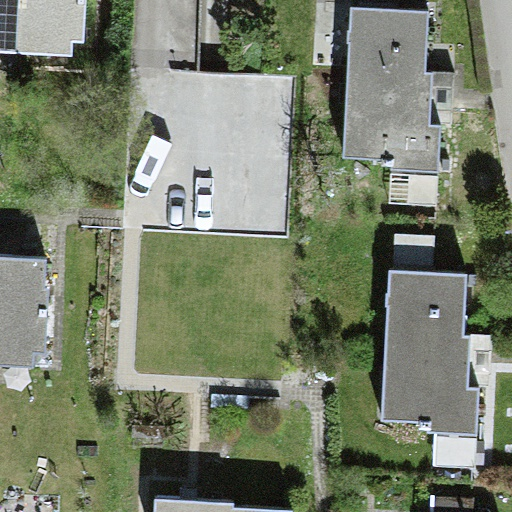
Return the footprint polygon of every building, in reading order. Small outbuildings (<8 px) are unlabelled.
[(0,0),(0,35),(18,36),(17,50),(18,50),(20,0),(0,0)] [(20,0),(18,50),(19,36),(83,40),(83,0),(20,0)] [(430,111),(430,98),(431,84),(432,71),(425,70),(428,9),(350,5),(347,67),(342,155),(381,157),(380,163),(391,163),(391,167),(438,170),(441,122),(429,122),(430,111)] [(0,348),(45,351),(45,256),(0,254),(0,348)] [(468,372),(469,360),(469,350),(470,333),(463,333),(466,271),(388,267),(384,356),(381,417),(420,419),(419,425),(426,425),(426,429),(476,432),(478,385),(467,384),(468,372)] [(233,499),(231,499),(188,497),(155,495),(153,511),(291,511),(292,507),(259,505),(233,504),(233,499)]
